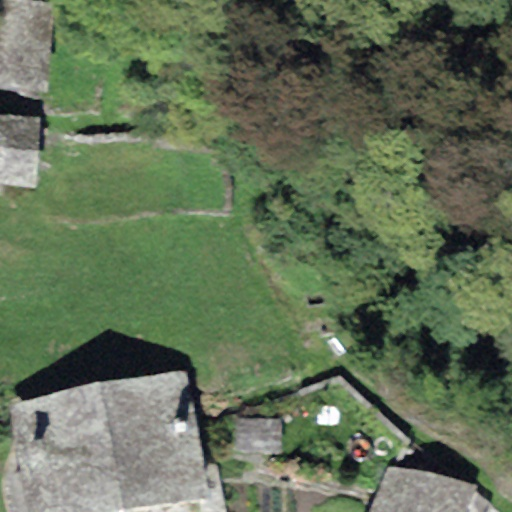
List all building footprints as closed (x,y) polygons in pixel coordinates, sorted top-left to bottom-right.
[(58,5),(17,0),(0,0),(0,87),(48,94),(58,5)] [(41,119),(0,115),(0,187),(36,190),(41,119)] [(178,374),(6,406),(26,511),(124,511),(202,497),(178,374)] [(280,420),(235,420),(234,453),(280,453),(280,420)] [(464,511),(474,486),(385,467),(368,511),(464,511)]
